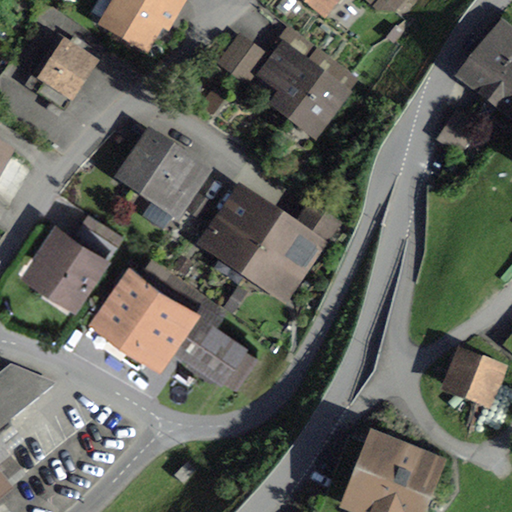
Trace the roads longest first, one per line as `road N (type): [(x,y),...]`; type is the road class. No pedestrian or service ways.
road 1 (residential): [(419,118),(392,148),(317,329),(255,413),(189,432),(152,422),(54,358),(3,346)]
road 2 (residential): [(262,511),(346,374),(419,118)]
road 3 (residential): [(0,249),(73,143),(162,85),(235,9)]
road 4 (residential): [(419,118),(427,82),(494,0)]
